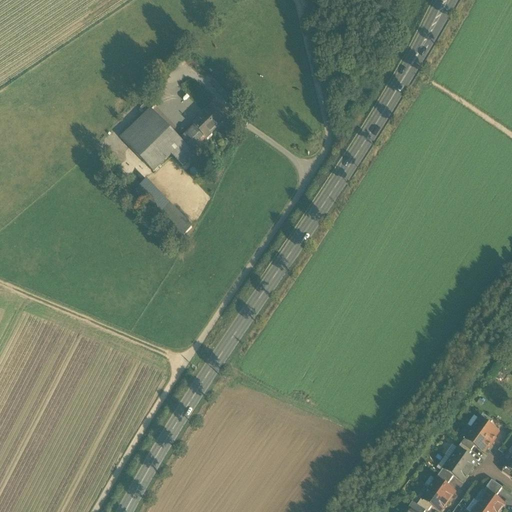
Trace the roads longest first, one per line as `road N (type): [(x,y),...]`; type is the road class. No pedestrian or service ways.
road 1 (primary): [(124,511),(447,0)]
road 2 (track): [(187,361),(311,172)]
road 3 (track): [(187,361),(0,282)]
road 4 (track): [(311,172),(328,143),(296,0)]
road 5 (track): [(93,511),(187,361)]
